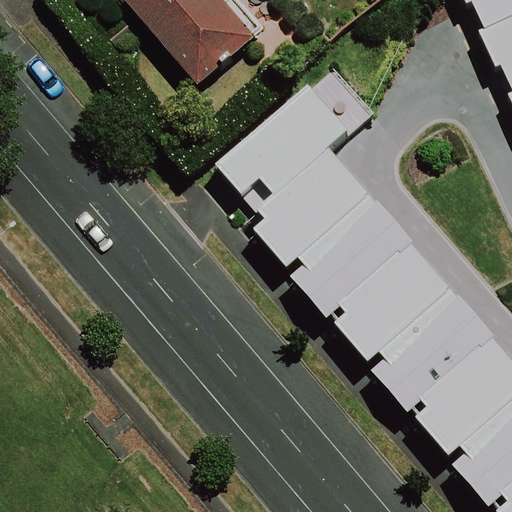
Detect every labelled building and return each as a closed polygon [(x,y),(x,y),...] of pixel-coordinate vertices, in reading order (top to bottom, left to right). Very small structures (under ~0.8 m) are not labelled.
[(121,0),(118,3),(193,95),(250,48),(209,0),(121,0)] [(511,0),(448,0),(465,38),(511,13),(511,0)] [(511,13),(465,38),(494,102),(511,93),(511,13)] [(511,496),(511,321),(485,290),(480,294),(434,242),(438,239),(403,198),(399,201),(349,144),(378,120),(331,66),(228,156),(243,172),(285,221),(277,227),(511,496)] [(511,93),(494,102),(511,142),(511,93)]
